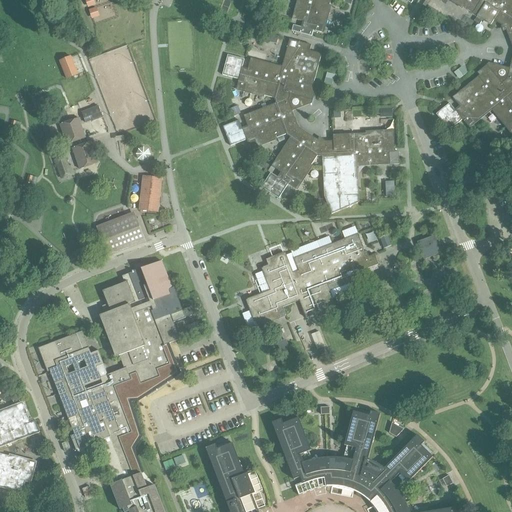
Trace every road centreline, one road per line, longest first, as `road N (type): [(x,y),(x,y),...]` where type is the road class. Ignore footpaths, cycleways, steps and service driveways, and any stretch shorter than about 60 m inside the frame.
road 1 (residential): [(511,363),(487,304),(245,410),(183,239)]
road 2 (residential): [(79,511),(27,366),(26,317),(60,284),(183,239)]
